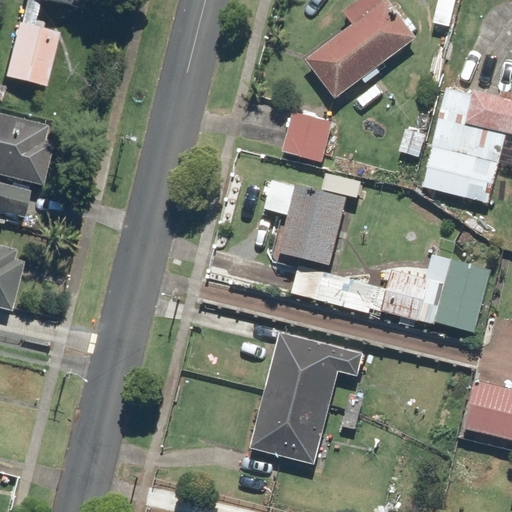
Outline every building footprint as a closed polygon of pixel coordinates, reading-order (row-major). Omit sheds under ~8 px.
[(34,0),(80,11),(82,0),(34,0)] [(307,58),(335,97),(416,38),(388,0),(385,0),(385,1),(384,0),(358,0),(343,11),(353,24),(307,58)] [(440,0),(435,23),(450,26),(455,0),(440,0)] [(15,25),(3,78),(44,87),(56,35),(15,25)] [(446,89),(422,186),(490,203),(506,135),(465,125),(472,95),(446,89)] [(511,98),(511,100),(474,91),(466,123),(511,134),(511,98)] [(333,122),(294,112),(284,151),(322,162),(333,122)] [(0,117),(0,177),(40,187),(51,145),(43,143),(46,128),(0,117)] [(28,192),(0,185),(0,213),(21,219),(28,192)] [(297,185),(280,253),(330,265),(347,197),(297,185)] [(0,248),(0,309),(9,312),(21,263),(12,261),(15,252),(0,248)] [(435,324),(435,322),(475,332),(490,269),(433,255),(427,279),(393,271),(383,312),(435,324)] [(280,333),(252,448),(316,463),(338,372),(357,376),(363,353),(280,333)] [(511,389),(476,381),(465,429),(511,439),(511,389)] [(508,486),(510,454),(490,453),(488,485),(508,486)]
